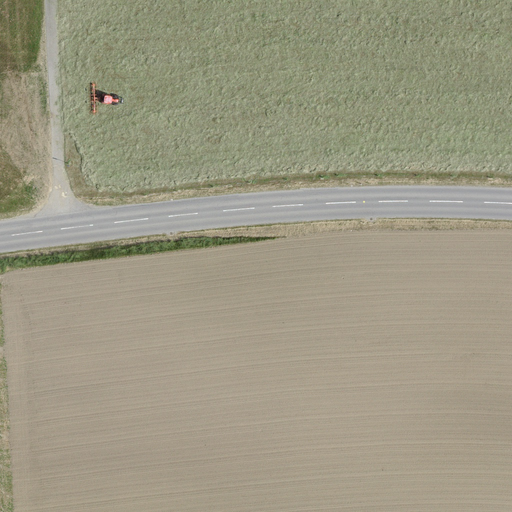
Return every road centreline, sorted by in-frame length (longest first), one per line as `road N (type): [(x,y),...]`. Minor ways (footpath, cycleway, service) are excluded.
road 1 (tertiary): [(511,206),(422,199),(60,229)]
road 2 (unclassified): [(52,0),(60,229)]
